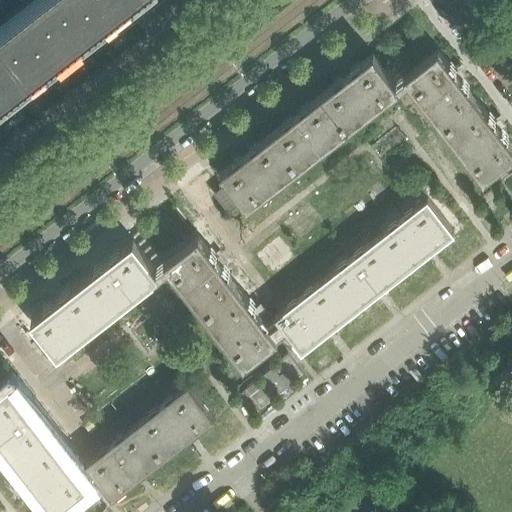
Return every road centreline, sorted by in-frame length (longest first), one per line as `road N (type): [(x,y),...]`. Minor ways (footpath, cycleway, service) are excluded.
road 1 (residential): [(0,278),(358,0)]
road 2 (residential): [(233,473),(511,258)]
road 3 (residential): [(266,0),(0,207)]
